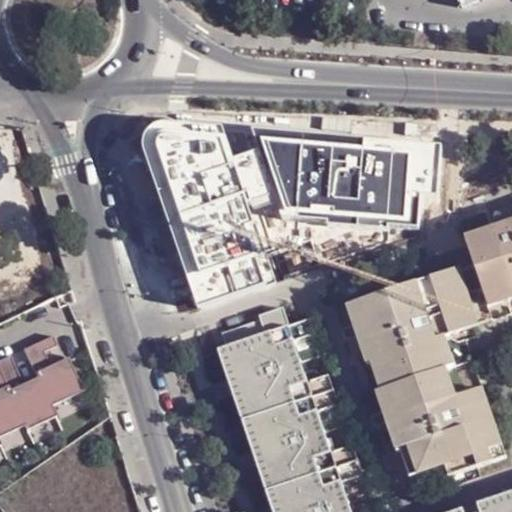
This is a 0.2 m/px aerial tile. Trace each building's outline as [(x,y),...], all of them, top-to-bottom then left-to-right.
[(464,0),(467,9),(492,0),(464,0)] [(138,168),(188,313),(279,283),(257,212),(276,204),(280,217),(423,227),(427,148),(164,128),(155,131),(142,143),(139,147),(137,158),(138,168)] [(481,292),(485,305),(511,295),(511,224),(463,241),(481,292)] [(478,329),(467,297),(457,271),(345,310),(364,369),(369,368),(378,396),(374,396),(393,455),(399,453),(409,483),(444,472),(447,481),(492,466),(488,455),(501,449),(481,392),(455,401),(446,374),(454,370),(444,341),(478,329)] [(485,305),(481,292),(467,297),(478,329),(492,325),(488,313),(485,305)] [(511,295),(485,305),(488,313),(511,305),(511,295)] [(220,337),(224,352),(270,337),(275,350),(292,345),(312,338),(307,323),(286,331),(281,313),(259,321),(259,324),(220,337)] [(0,445),(10,440),(6,430),(33,417),(38,428),(65,415),(60,405),(91,390),(76,357),(60,365),(54,351),(67,345),(63,335),(32,350),(45,378),(31,384),(18,356),(0,364),(0,391),(1,392),(0,392),(0,445)] [(270,337),(224,352),(277,511),(348,511),(340,486),(322,491),(313,463),(330,457),(316,415),(299,421),(289,393),(306,387),(292,345),(275,350),(270,337)] [(299,421),(316,415),(336,408),(327,379),(306,387),(289,393),(299,421)] [(488,455),(492,466),(505,460),(501,449),(488,455)] [(322,491),(340,486),(360,479),(349,450),(330,457),(313,463),(322,491)] [(476,511),(495,511),(511,506),(511,496),(476,509),(476,511)]
